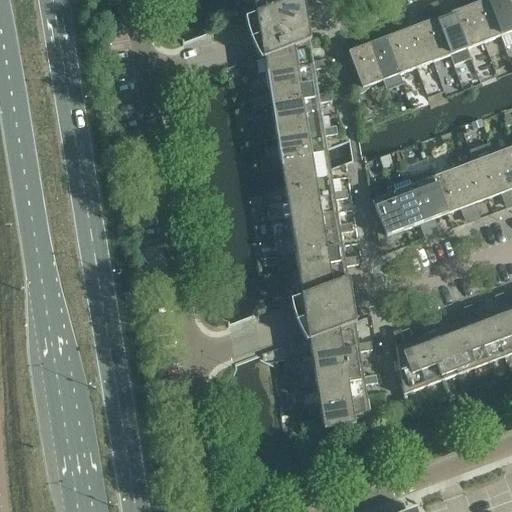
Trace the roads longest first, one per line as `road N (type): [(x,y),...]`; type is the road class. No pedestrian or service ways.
road 1 (secondary): [(133,511),(55,0)]
road 2 (secondary): [(0,24),(83,511)]
road 3 (residential): [(192,356),(142,79)]
road 4 (residential): [(270,332),(511,242)]
road 5 (residential): [(142,79),(349,0)]
road 6 (residential): [(511,441),(327,511)]
road 7 (residential): [(215,511),(192,356)]
